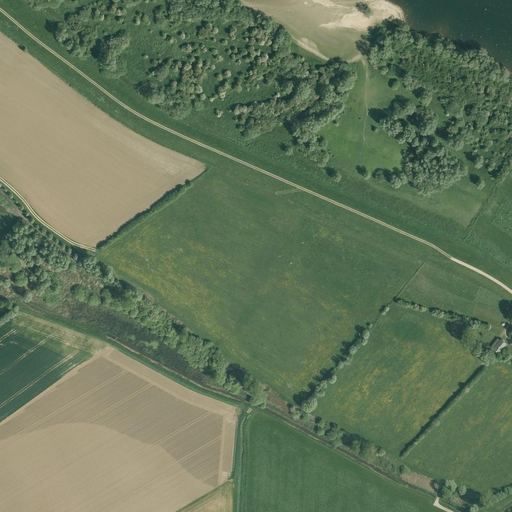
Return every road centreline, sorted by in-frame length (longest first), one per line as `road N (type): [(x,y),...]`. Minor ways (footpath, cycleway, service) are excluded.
road 1 (track): [(0,9),(152,122),(430,244),(511,292)]
road 2 (track): [(0,178),(52,229),(98,251)]
